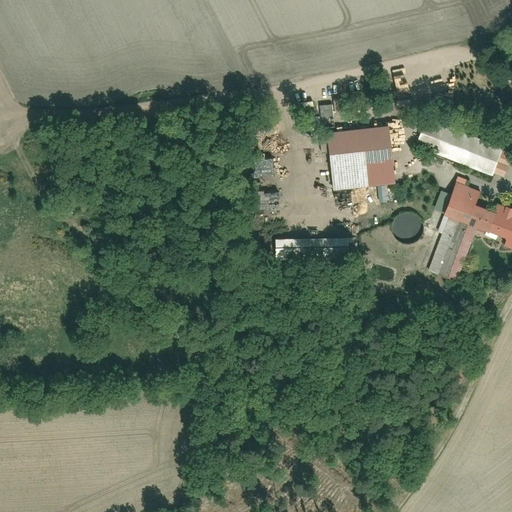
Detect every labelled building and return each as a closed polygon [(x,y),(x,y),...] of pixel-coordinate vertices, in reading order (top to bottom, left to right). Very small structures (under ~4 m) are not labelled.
[(427,117),(417,147),(488,172),(499,142),(427,117)] [(333,134),(337,188),(395,183),(391,130),(333,134)] [(511,206),(498,203),(496,209),(476,203),(479,191),(455,184),(444,218),(506,237),(503,245),(511,247),(511,206)] [(391,231),(397,240),(409,244),(419,240),(424,233),(425,222),(421,214),(410,209),(400,211),(392,220),(391,231)] [(317,214),(319,246),(344,245),(343,214),(317,214)]
